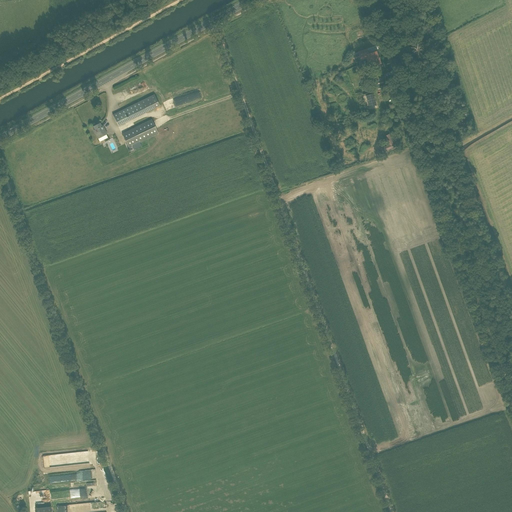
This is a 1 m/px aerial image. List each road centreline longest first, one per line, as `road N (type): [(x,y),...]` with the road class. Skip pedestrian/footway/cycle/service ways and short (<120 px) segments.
road 1 (track): [(391,511),(212,21)]
road 2 (track): [(126,511),(0,162)]
road 3 (primary): [(0,138),(251,0)]
